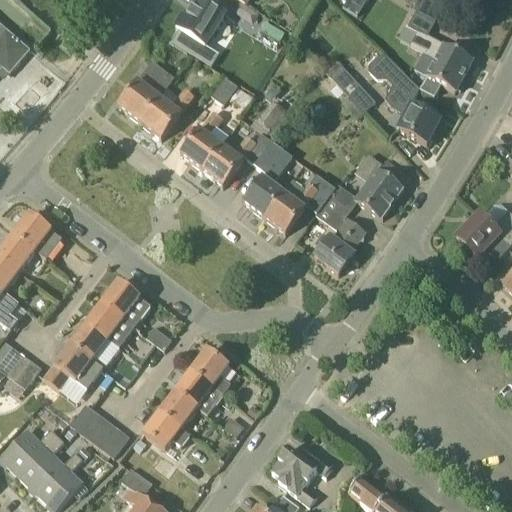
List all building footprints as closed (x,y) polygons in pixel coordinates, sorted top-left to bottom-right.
[(217,34),(225,20),(210,12),(216,4),(208,0),(199,0),(197,4),(199,5),(188,23),(183,20),(175,32),(206,52),(217,34)] [(233,0),(248,9),(252,0),(233,0)] [(460,95),(463,89),(461,87),(472,66),(427,42),(434,28),(414,17),(407,31),(418,36),(411,49),(410,51),(424,59),(436,66),(428,81),(420,95),(434,102),(441,90),(455,98),(457,95),(460,95)] [(10,79),(30,55),(0,28),(0,76),(3,74),(10,79)] [(405,30),(399,42),(411,49),(418,36),(407,31),(405,30)] [(419,94),(386,61),(385,63),(377,63),(369,71),(369,76),(377,84),(386,84),(392,91),(385,105),(393,114),(393,113),(407,120),(399,135),(427,150),(429,146),(431,147),(435,140),(433,138),(440,125),(425,117),(427,114),(413,106),(419,94)] [(364,118),(376,107),(334,62),(322,73),(349,102),(363,118),(364,118)] [(160,103),(173,85),(153,70),(139,88),(138,87),(119,112),(140,129),(160,103)] [(223,111),(237,92),(226,83),(212,102),(223,111)] [(173,113),(160,103),(140,129),(161,145),(181,119),(179,118),(193,100),(186,95),(173,113)] [(349,102),(342,108),(356,123),(363,117),(349,102)] [(285,113),(274,104),(258,124),(269,133),(285,113)] [(203,177),(222,151),(221,150),(210,142),(218,132),(221,128),(224,124),(215,117),(201,134),(200,134),(180,160),(203,177)] [(16,121),(7,130),(17,139),(26,130),(16,121)] [(222,151),(203,177),(223,193),(243,167),(242,166),(245,163),(255,171),(273,148),(270,146),(261,139),(255,147),(253,146),(248,142),(235,160),(222,151)] [(272,189),(286,171),(292,163),(273,148),(255,171),(266,179),(263,182),(262,182),(242,207),(264,224),(284,199),(293,186),(292,186),(283,198),(272,189)] [(511,179),(511,157),(501,168),(511,179)] [(369,188),(357,204),(356,207),(381,225),(403,195),(411,184),(386,165),(382,170),(368,161),(355,179),(369,188)] [(316,181),(313,179),(302,193),(293,186),(284,199),(264,224),(285,240),(305,215),(303,214),(306,211),(317,219),(331,201),(335,195),(316,181)] [(317,219),(317,220),(326,227),(333,218),(344,225),(351,216),(331,201),(317,219)] [(511,250),(511,220),(509,217),(493,232),(480,220),(456,244),(477,264),(487,254),(498,265),(511,251),(511,250)] [(346,227),(344,225),(333,218),(326,227),(339,236),(333,243),(331,241),(314,262),(339,281),(355,260),(351,257),(365,239),(347,225),(346,227)] [(47,265),(62,245),(29,220),(13,240),(36,258),(36,257),(47,265)] [(0,263),(20,278),(36,258),(13,240),(0,257),(0,263)] [(0,296),(4,299),(20,278),(0,263),(0,296)] [(99,311),(121,328),(140,304),(118,287),(99,311)] [(121,328),(99,311),(97,314),(81,336),(103,352),(108,345),(121,328)] [(95,385),(103,374),(93,366),(103,352),(81,336),(62,360),(95,385)] [(0,370),(13,353),(4,345),(0,349),(0,370)] [(0,374),(8,380),(23,360),(13,353),(0,370),(0,374)] [(223,401),(231,391),(220,383),(229,372),(206,355),(191,376),(223,401)] [(17,387),(32,367),(23,360),(8,380),(17,387)] [(59,396),(70,382),(87,395),(95,385),(62,360),(44,384),(59,396)] [(26,394),(41,374),(32,367),(17,387),(26,394)] [(223,401),(191,376),(174,397),(197,414),(207,422),(223,401)] [(159,418),(181,435),(197,414),(174,397),(159,418)] [(86,442),(101,421),(85,409),(70,429),(86,442)] [(181,453),(189,442),(181,435),(159,418),(143,439),(165,456),(172,446),(181,453)] [(96,449),(111,428),(101,421),(86,442),(96,449)] [(105,456),(120,436),(111,428),(96,449),(105,456)] [(19,482),(58,442),(50,435),(39,447),(27,436),(0,465),(19,482)] [(114,463),(125,449),(130,443),(120,436),(105,456),(114,463)] [(64,472),(63,471),(53,461),(64,448),(58,442),(19,482),(37,500),(64,472)] [(332,470),(319,460),(307,451),(299,462),(288,454),(278,466),(280,468),(272,478),(281,485),(278,489),(309,511),(317,501),(304,491),(317,475),(324,481),(332,470)] [(49,511),(61,511),(79,494),(82,490),(70,478),(82,466),(75,459),(63,471),(64,472),(37,500),(49,511)] [(157,511),(143,501),(152,490),(132,474),(122,486),(131,493),(124,502),(135,510),(133,511),(157,511)] [(400,511),(361,482),(349,499),(365,511),(400,511)] [(277,511),(298,511),(283,501),(276,511),(277,511)]
